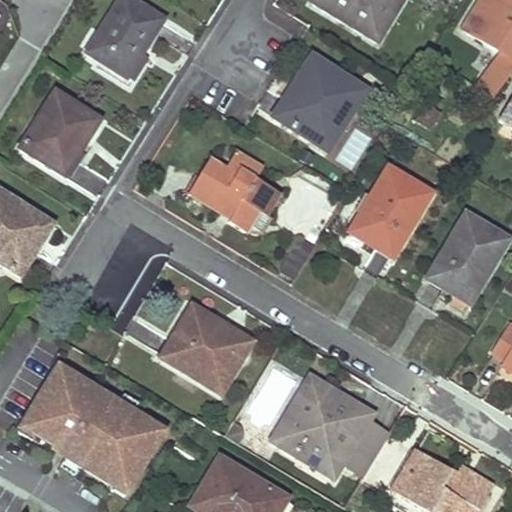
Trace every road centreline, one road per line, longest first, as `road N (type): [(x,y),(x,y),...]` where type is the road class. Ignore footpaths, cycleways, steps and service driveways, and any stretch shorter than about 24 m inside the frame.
road 1 (residential): [(111,213),(511,447)]
road 2 (residential): [(248,0),(111,213)]
